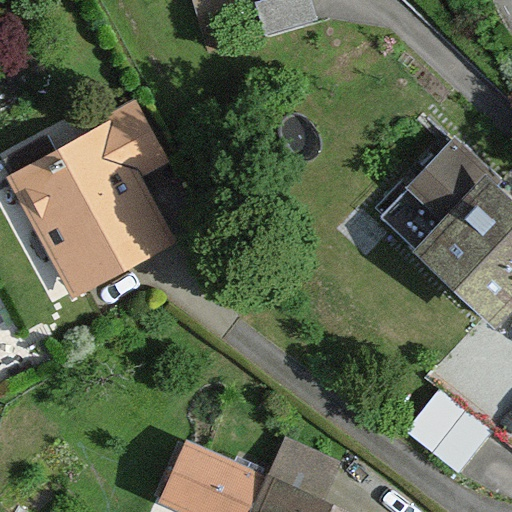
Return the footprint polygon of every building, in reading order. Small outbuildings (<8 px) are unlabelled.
[(316,0),(259,0),(258,0),(268,35),(322,20),(316,0)] [(147,104),(8,175),(70,296),(179,240),(148,179),(178,164),(147,104)] [(511,301),(511,196),(452,138),(405,185),(437,216),(403,251),(484,330),(511,301)] [(447,384),(411,424),(462,470),(498,430),(447,384)] [(151,501),(181,511),(237,511),(256,461),(176,432),(151,501)] [(348,511),(267,476),(250,511),(348,511)]
